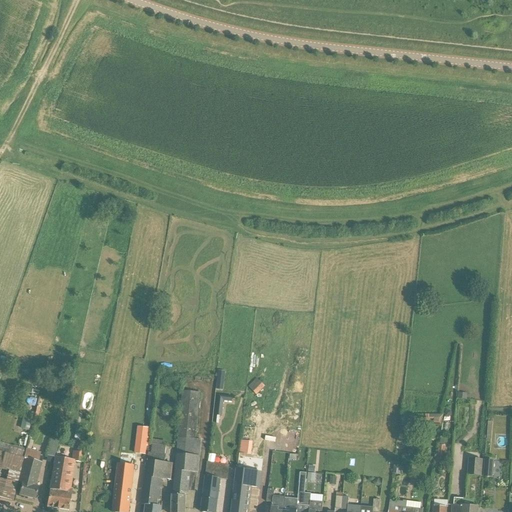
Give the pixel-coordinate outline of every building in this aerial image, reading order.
[(226,390),(226,371),(218,370),(217,389),(226,390)] [(257,396),(264,387),(255,379),(248,388),(257,396)] [(185,511),(185,506),(186,497),(189,497),(191,472),(198,473),(201,440),(196,440),(200,393),(182,392),(173,497),(172,506),(172,511),(185,511)] [(232,402),(233,397),(219,396),(217,416),(220,416),(222,416),(224,401),(232,402)] [(420,410),(420,401),(406,400),(405,409),(420,410)] [(439,422),(434,422),(434,424),(439,425),(441,425),(443,415),(426,415),(425,418),(434,419),(440,419),(439,422)] [(411,430),(419,427),(416,419),(408,421),(411,430)] [(161,511),(162,508),(157,507),(158,500),(160,501),(162,480),(170,481),(172,465),(164,464),(167,442),(150,440),(142,505),(146,506),(145,511),(161,511)] [(0,498),(13,502),(18,483),(25,457),(26,449),(0,442),(0,469),(8,472),(6,481),(0,479),(0,498)] [(446,447),(439,446),(437,460),(444,461),(446,447)] [(48,448),(46,457),(54,458),(55,449),(48,448)] [(41,453),(26,449),(25,457),(18,483),(22,484),(20,496),(35,500),(38,489),(35,488),(41,463),(39,462),(41,453)] [(68,511),(71,490),(75,462),(83,463),(85,454),(74,452),(72,461),(55,458),(47,508),(68,511)] [(128,511),(130,505),(135,458),(119,456),(113,511),(128,511)] [(483,460),(469,459),(467,476),(482,477),(483,460)] [(483,477),(493,478),(494,461),(484,460),(483,477)] [(215,511),(217,504),(220,479),(228,480),(229,465),(207,462),(201,511),(215,511)] [(393,474),(401,475),(402,466),(394,466),(393,474)] [(263,473),(245,471),(237,469),(232,511),(247,511),(247,510),(248,510),(251,487),(262,488),(263,473)] [(297,506),(304,506),(305,494),(305,487),(299,487),(299,493),(298,493),(298,500),(285,498),(285,499),(284,511),(296,511),(297,509),(297,506)] [(272,503),(270,511),(284,511),(285,499),(285,498),(273,496),(274,490),(268,490),(266,502),(272,503)] [(305,494),(304,506),(310,507),(309,510),(309,511),(322,511),(323,503),(310,502),(311,494),(305,494)] [(479,511),(480,500),(466,500),(455,499),(454,506),(453,506),(452,511),(479,511)] [(423,511),(423,510),(395,506),(396,501),(391,500),(390,505),(389,505),(388,511),(423,511)]
